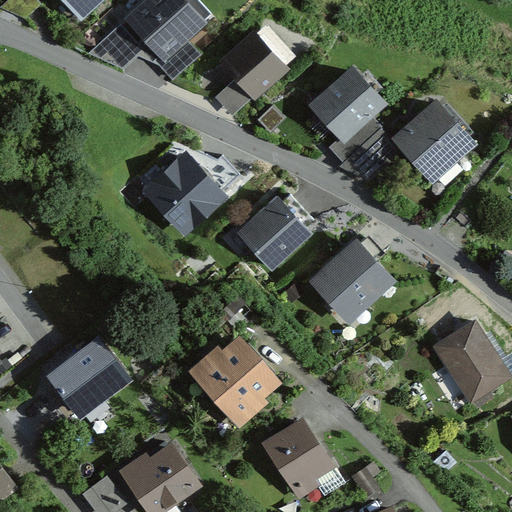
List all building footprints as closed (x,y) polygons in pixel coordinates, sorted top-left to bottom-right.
[(37,0),(6,0),(0,6),(0,7),(25,19),(41,4),(37,0)] [(104,0),(60,0),(81,22),(104,0)] [(144,0),(124,19),(142,39),(138,43),(120,24),(87,54),(123,70),(138,57),(159,66),(173,81),(203,54),(189,40),(208,23),(205,19),(211,13),(199,0),(144,0)] [(219,60),(235,78),(215,97),(232,116),(252,97),(256,101),(290,70),(286,66),(296,57),(267,24),(257,33),(253,29),(219,60)] [(388,104),(378,93),(384,87),(368,69),(361,75),(352,65),(307,106),(337,139),(328,147),(342,163),(380,129),(383,127),(374,117),(388,104)] [(437,98),(391,138),(432,184),(477,144),(437,98)] [(342,163),(339,166),(369,182),(402,153),(380,129),(342,163)] [(222,156),(217,160),(174,141),(138,175),(147,185),(141,190),(186,238),(229,198),(223,192),(241,176),(222,156)] [(290,194),(282,202),(277,196),(237,233),(272,271),(312,234),(307,228),(315,221),(290,194)] [(396,281),(377,261),(385,253),(369,235),(361,242),(356,238),(309,280),(349,324),(396,281)] [(511,351),(507,355),(491,330),(485,334),(475,319),(433,346),(470,403),(472,402),(477,409),(494,398),(489,391),(511,376),(511,375),(511,374),(511,373),(511,351)] [(98,334),(46,374),(81,419),(133,379),(98,334)] [(239,335),(222,350),(217,345),(187,371),(239,430),(269,403),(265,398),(282,383),(239,335)] [(346,483),(302,416),(261,443),(298,500),(318,487),(324,497),(346,483)] [(146,451),(118,471),(145,511),(165,511),(202,487),(171,442),(150,457),(146,451)] [(381,472),(374,461),(351,476),(366,498),(380,488),(373,477),(381,472)] [(0,501),(18,487),(0,463),(0,501)] [(113,511),(127,502),(106,474),(82,493),(96,511),(113,511)]
